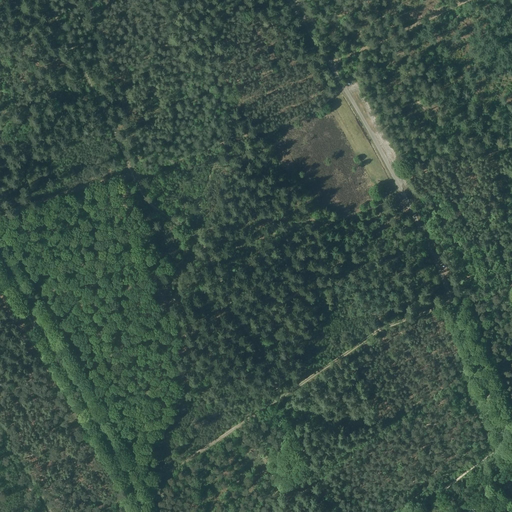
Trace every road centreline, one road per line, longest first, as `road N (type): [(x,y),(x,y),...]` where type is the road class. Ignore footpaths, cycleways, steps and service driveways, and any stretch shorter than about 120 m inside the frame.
road 1 (unclassified): [(288,0),(381,145),(454,295),(491,398),(511,495)]
road 2 (track): [(281,397),(251,336),(230,315),(209,256),(143,197),(51,0)]
road 3 (track): [(0,214),(215,144)]
road 4 (track): [(281,397),(95,511)]
road 5 (track): [(454,295),(402,317),(281,397)]
road 6 (unknown): [(63,357),(149,511)]
road 7 (unknown): [(0,247),(63,357)]
road 8 (track): [(281,397),(332,511)]
